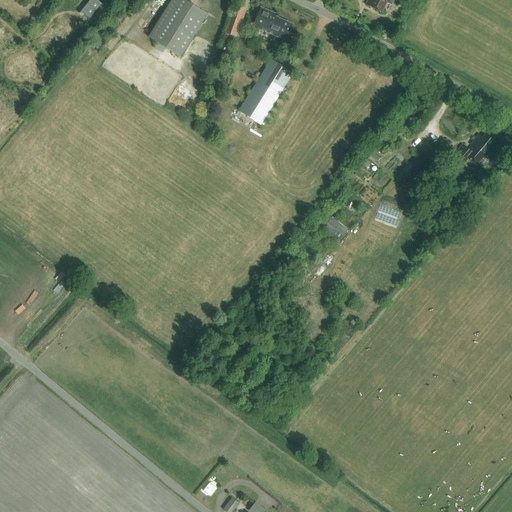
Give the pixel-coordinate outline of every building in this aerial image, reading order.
[(90,19),(101,5),(95,0),(91,0),(82,13),(90,19)] [(183,0),(171,0),(148,37),(180,58),(207,15),(183,0)] [(394,6),(396,0),(367,0),(366,5),(381,13),(386,2),(394,6)] [(237,38),(247,9),(237,5),(226,34),(237,38)] [(266,31),(265,32),(283,40),(290,24),(276,17),(277,15),(261,8),(253,26),(262,31),(263,29),(266,31)] [(261,125),(293,74),(271,60),(239,111),(261,125)] [(502,163),(490,152),(496,144),(485,135),(481,140),(477,137),(470,145),(471,146),(468,150),(464,146),(452,157),(462,166),(468,159),(478,169),(486,161),(496,170),(502,163)] [(453,147),(443,138),(433,151),(443,159),(453,147)] [(334,216),(327,226),(334,231),(336,228),(345,235),(351,228),(334,216)] [(224,510),(226,511),(231,511),(239,502),(233,498),(224,510)]
